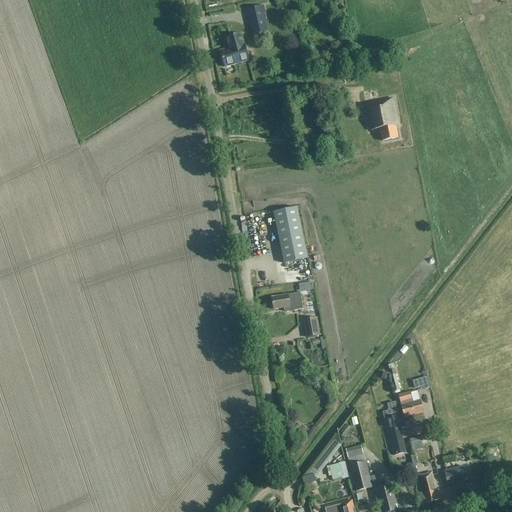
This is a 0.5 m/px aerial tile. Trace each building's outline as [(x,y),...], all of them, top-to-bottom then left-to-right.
[(267,20),(264,6),(246,10),(252,36),(268,32),(265,20),(267,20)] [(237,7),(220,11),(222,20),(239,16),(237,7)] [(225,68),(249,62),(242,35),(231,38),(234,49),(221,52),(225,68)] [(366,105),(367,112),(371,131),(380,129),(382,142),(398,139),(396,126),(398,126),(393,100),(366,105)] [(318,151),(305,153),(306,161),(319,159),(318,151)] [(297,208),(274,213),(284,264),(308,259),(297,208)] [(271,300),(269,302),(270,307),(272,309),(273,309),(274,310),(283,309),(284,311),(286,313),(302,310),(299,293),(272,298),(272,300),(271,300)] [(321,336),(319,329),(317,318),(303,320),(305,332),(306,339),(321,336)] [(330,335),(321,336),(322,343),(330,342),(330,335)] [(413,343),(408,351),(411,354),(417,346),(413,343)] [(393,365),(389,366),(391,376),(395,392),(400,390),(396,375),(393,365)] [(427,377),(412,382),(415,390),(421,388),(422,391),(430,389),(427,377)] [(413,404),(411,400),(413,400),(411,394),(399,397),(401,403),(402,407),(405,419),(424,414),(421,402),(413,404)] [(385,420),(394,456),(406,454),(402,437),(403,437),(399,417),(385,420)] [(363,455),(347,459),(356,492),(371,488),(363,455)] [(409,457),(410,464),(406,465),(407,469),(416,467),(414,456),(409,457)] [(329,467),(332,481),(342,479),(339,464),(329,467)] [(464,467),(444,472),(448,487),(452,486),(456,502),(472,498),(471,495),(479,493),(476,483),(468,485),(464,467)] [(432,474),(419,478),(426,505),(442,501),(440,491),(437,492),(432,474)] [(327,478),(316,482),(318,490),(329,486),(327,478)] [(394,504),(396,504),(391,485),(376,489),(382,508),(383,508),(383,511),(395,511),(396,511),(394,504)] [(325,511),(354,511),(352,502),(325,509),(325,511)]
